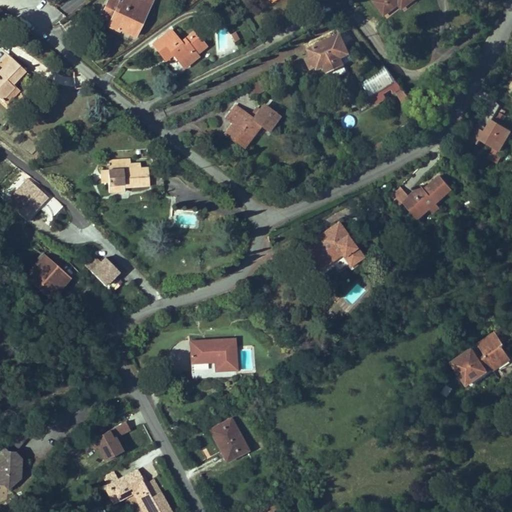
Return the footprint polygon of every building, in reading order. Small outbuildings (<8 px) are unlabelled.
[(135,36),(151,0),(140,0),(140,1),(138,0),(122,0),(122,3),(115,0),(108,0),(101,16),(110,21),(108,26),(119,30),(119,29),(124,19),(130,22),(126,32),(135,36)] [(402,8),(412,0),(375,0),(374,1),(384,15),(396,5),(395,4),(397,3),(398,4),(402,8)] [(126,32),(130,22),(124,19),(119,29),(126,32)] [(218,47),(231,46),(230,27),(217,28),(218,47)] [(196,54),(206,46),(194,31),(184,39),(181,35),(176,38),(170,30),(153,44),(164,57),(171,51),(173,54),(184,67),(198,56),(196,54)] [(340,57),(348,53),(339,34),(309,49),(312,55),(306,58),(312,69),(317,67),(318,68),(324,65),(328,73),(329,72),(332,79),(347,72),(340,57)] [(166,60),(173,54),(171,51),(164,57),(166,60)] [(12,90),(8,87),(10,84),(11,86),(25,71),(12,58),(0,70),(0,99),(12,110),(12,111),(26,98),(20,92),(14,87),(14,88),(12,90)] [(418,110),(385,66),(362,79),(369,90),(367,91),(370,98),(375,105),(385,98),(382,93),(381,91),(390,85),(392,88),(394,91),(395,90),(410,115),(418,110)] [(268,89),(263,79),(250,86),(255,96),(268,89)] [(382,93),(392,88),(390,85),(381,91),(382,93)] [(30,94),(24,88),(20,92),(26,98),(30,94)] [(244,147),(261,125),(268,130),(277,117),(263,106),(259,111),(256,108),(251,115),(254,117),(253,119),(235,106),(226,118),(233,123),(224,135),(235,143),(236,141),(244,147)] [(504,142),(511,130),(492,119),(484,131),(478,127),(470,140),(477,144),(480,140),(494,148),(499,151),(504,142)] [(497,163),(504,150),(504,142),(499,151),(494,148),(488,158),(497,163)] [(128,164),(128,159),(109,160),(109,170),(139,168),(138,163),(128,164)] [(149,177),(148,167),(139,168),(109,170),(100,170),(101,183),(108,182),(109,192),(119,191),(119,185),(123,184),(123,187),(163,185),(163,177),(149,177)] [(436,204),(452,189),(440,176),(424,189),(421,186),(409,196),(402,202),(403,203),(415,217),(427,206),(429,209),(432,212),(439,207),(436,204)] [(38,206),(48,197),(29,177),(15,191),(18,194),(21,198),(12,207),(26,220),(38,206)] [(409,196),(400,186),(389,196),(399,207),(403,203),(402,202),(409,196)] [(12,207),(21,198),(18,194),(8,203),(12,207)] [(41,209),(51,200),(48,197),(38,206),(41,209)] [(417,219),(429,209),(427,206),(415,217),(417,219)] [(363,258),(338,223),(315,239),(318,243),(313,247),(312,246),(302,253),(315,272),(342,253),(351,266),(363,258)] [(53,288),(66,273),(45,255),(25,277),(49,299),(56,292),(53,288)] [(118,272),(104,258),(100,263),(94,257),(85,267),(104,286),(118,272)] [(56,292),(69,277),(66,273),(53,288),(56,292)] [(471,349),(452,363),(467,384),(492,367),(496,364),(498,367),(500,370),(511,365),(511,356),(509,359),(501,347),(503,345),(495,333),(479,344),(484,352),(477,357),(471,349)] [(235,339),(190,341),(192,378),(237,376),(235,339)] [(511,354),(505,344),(503,345),(501,347),(509,359),(511,356),(511,354)] [(247,450),(231,419),(214,428),(222,443),(218,445),(226,461),(247,450)] [(122,451),(116,440),(114,442),(112,438),(115,437),(130,429),(125,421),(93,438),(104,460),(122,451)] [(222,443),(214,428),(210,430),(218,445),(222,443)] [(20,478),(21,458),(16,452),(29,437),(22,430),(0,441),(0,443),(3,450),(0,452),(0,484),(3,484),(7,489),(20,478)] [(170,511),(153,480),(145,485),(137,470),(118,480),(108,486),(114,497),(131,488),(134,492),(144,511),(170,511)] [(118,480),(114,471),(103,477),(108,486),(118,480)] [(116,502),(134,492),(131,488),(114,497),(116,502)] [(280,506),(276,499),(268,504),(271,511),(280,506)]
